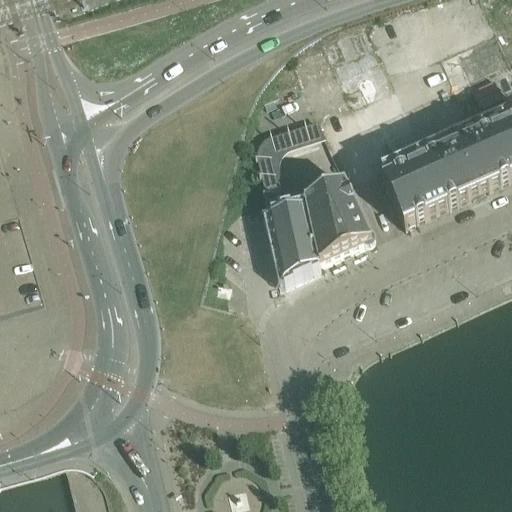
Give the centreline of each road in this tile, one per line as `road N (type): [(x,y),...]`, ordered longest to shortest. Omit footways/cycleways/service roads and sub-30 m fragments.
road 1 (secondary): [(95,152),(212,73),(407,0)]
road 2 (unclassified): [(324,511),(290,340),(302,320),(404,265)]
road 3 (secondary): [(97,422),(139,397),(149,359),(95,152)]
road 4 (secondary): [(59,139),(114,340),(97,422)]
road 5 (secondary): [(332,0),(234,36),(83,125)]
road 6 (unclassified): [(404,265),(308,61)]
road 7 (residential): [(20,0),(59,139)]
road 8 (residential): [(83,125),(38,0)]
